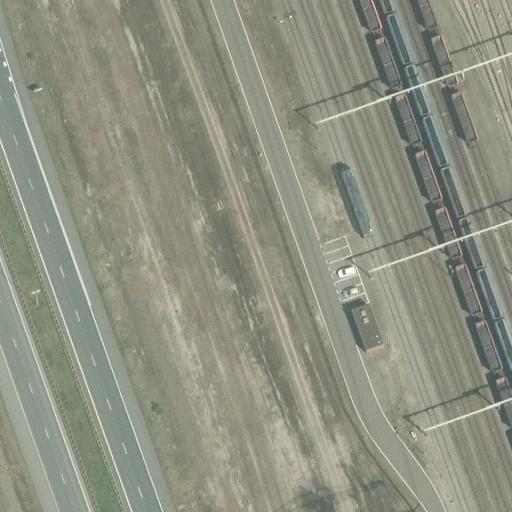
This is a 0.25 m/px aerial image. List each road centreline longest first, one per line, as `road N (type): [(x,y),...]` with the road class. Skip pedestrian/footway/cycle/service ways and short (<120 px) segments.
road 1 (trunk): [(146,511),(0,96)]
road 2 (trunk): [(0,305),(73,511)]
